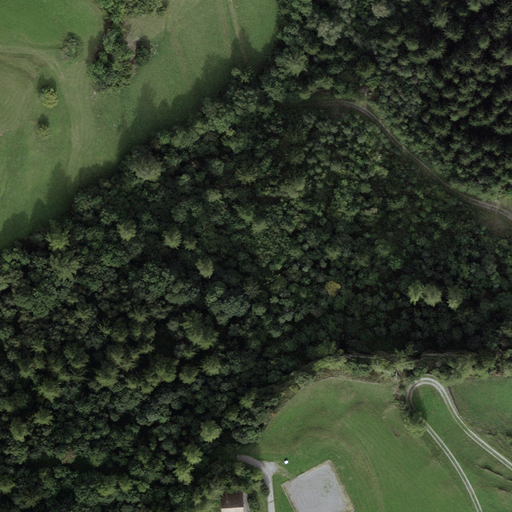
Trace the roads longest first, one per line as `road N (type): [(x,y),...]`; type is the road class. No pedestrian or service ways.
road 1 (track): [(511,214),(429,174),(347,100),(286,97),(260,83),(228,0)]
road 2 (track): [(480,511),(411,407),(411,388),(437,385),(467,431),(511,466)]
road 3 (track): [(0,464),(61,457),(178,479),(221,458),(246,455),(261,463)]
